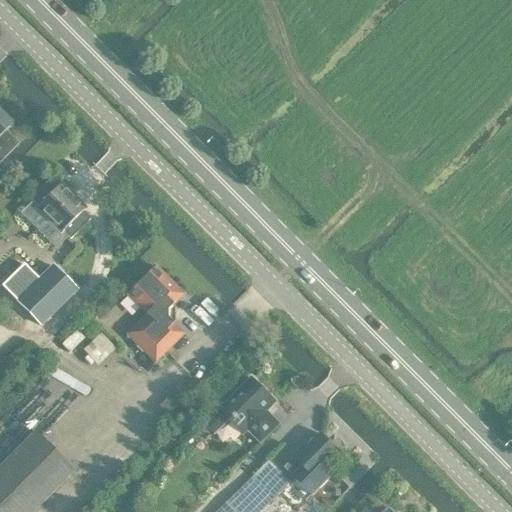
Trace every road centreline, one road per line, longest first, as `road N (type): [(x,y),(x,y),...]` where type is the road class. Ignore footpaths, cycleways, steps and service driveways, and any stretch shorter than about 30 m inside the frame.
road 1 (unclassified): [(500,511),(0,11)]
road 2 (primary): [(38,0),(511,473)]
